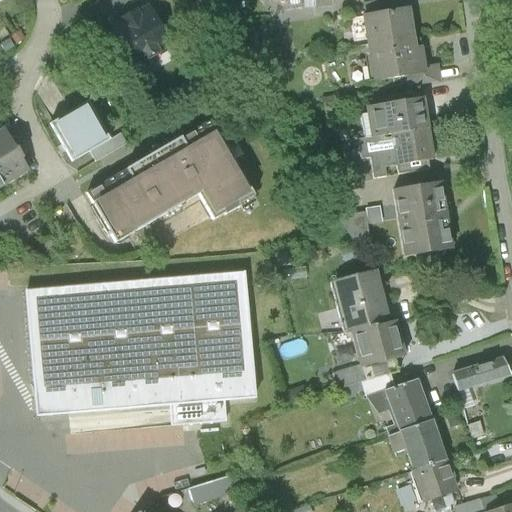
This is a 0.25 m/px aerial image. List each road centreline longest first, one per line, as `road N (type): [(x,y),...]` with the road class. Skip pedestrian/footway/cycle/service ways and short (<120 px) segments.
road 1 (residential): [(42,0),(42,30),(16,89),(22,121),(50,164),(49,183),(0,212)]
road 2 (unclassified): [(511,209),(479,0)]
